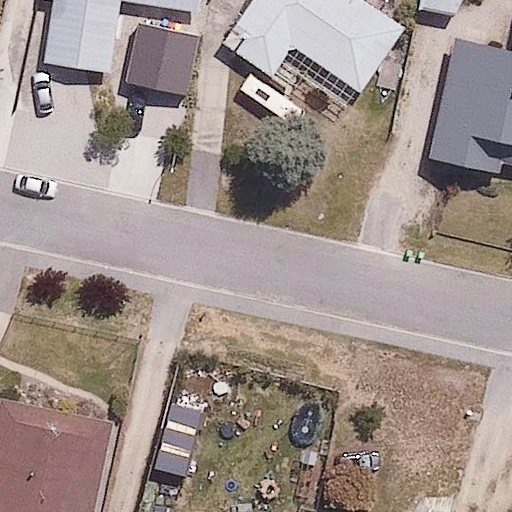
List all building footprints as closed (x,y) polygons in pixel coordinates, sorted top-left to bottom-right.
[(56,0),(48,56),(121,66),(130,3),(207,14),(209,0),(56,0)] [(365,90),(412,20),(382,0),(252,0),(225,40),(273,73),(295,42),(365,90)] [(418,0),(418,4),(466,10),(467,0),(418,0)] [(511,45),(457,34),(432,153),(511,169),(511,45)] [(97,511),(116,421),(6,398),(0,427),(0,511),(97,511)]
